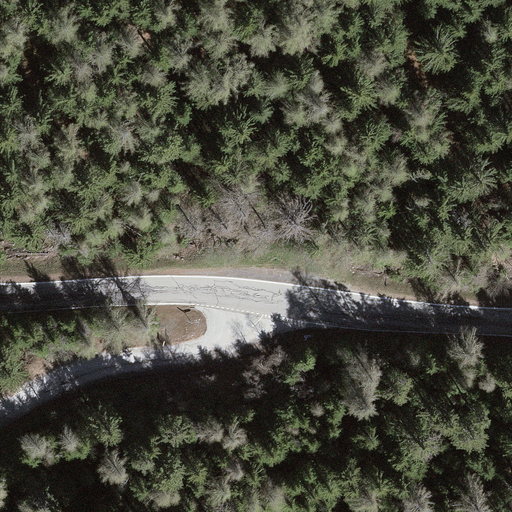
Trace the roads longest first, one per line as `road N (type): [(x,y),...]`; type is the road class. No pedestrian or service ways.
road 1 (tertiary): [(0,298),(203,290),(511,323)]
road 2 (track): [(0,412),(74,373),(214,360),(256,328),(263,297)]
